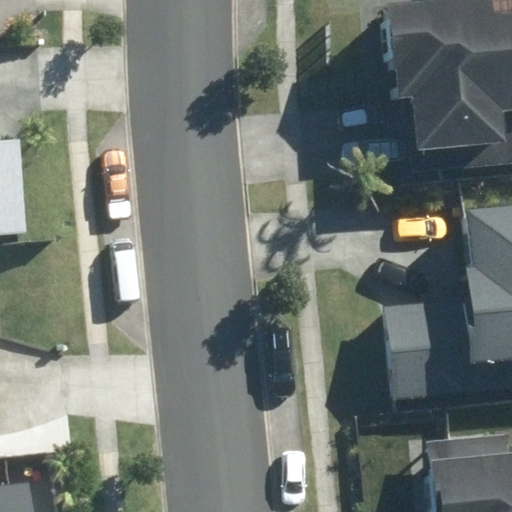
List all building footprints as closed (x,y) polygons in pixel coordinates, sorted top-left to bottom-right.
[(487,3),(379,8),(388,106),(414,105),(417,157),(505,153),(503,114),(511,113),(511,23),(488,25),(487,3)] [(0,233),(26,231),(10,94),(0,95),(0,233)] [(511,207),(467,210),(470,267),(465,267),(469,335),(465,335),(467,371),(511,368),(511,207)] [(503,439),(425,442),(426,500),(435,500),(435,511),(511,511),(511,465),(504,465),(503,439)] [(29,511),(28,487),(0,490),(0,511),(29,511)]
